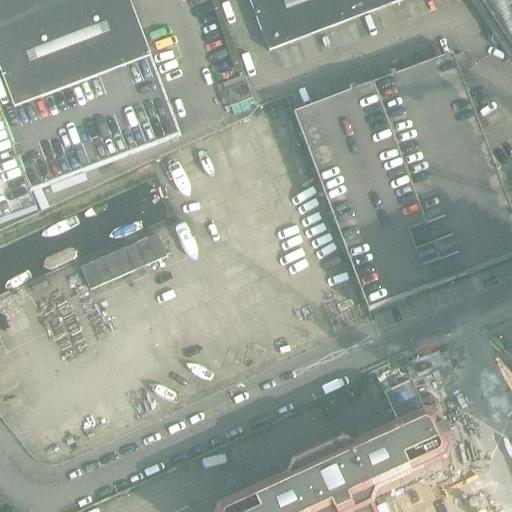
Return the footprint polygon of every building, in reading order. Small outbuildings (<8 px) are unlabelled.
[(154,63),(129,0),(0,0),(0,73),(2,78),(0,78),(0,115),(30,194),(182,137),(154,63)] [(509,58),(511,55),(511,0),(249,0),(269,52),(407,0),(479,0),(492,18),(486,23),(494,36),(493,37),(492,40),(493,43),(495,45),(497,46),(500,45),(509,58)] [(347,98),(292,118),(367,316),(370,315),(408,300),(417,297),(426,294),(511,261),(511,217),(452,58),(347,98)] [(0,228),(38,214),(30,194),(0,115),(0,228)] [(90,291),(167,258),(158,236),(81,269),(90,291)] [(47,287),(43,278),(30,283),(34,292),(47,287)] [(375,511),(372,505),(373,500),(388,493),(423,477),(449,465),(411,382),(384,394),(399,428),(355,448),(353,449),(345,446),(344,443),(294,466),(294,467),(295,469),(294,471),(292,477),(228,507),(225,508),(220,511),(219,511),(375,511)]
